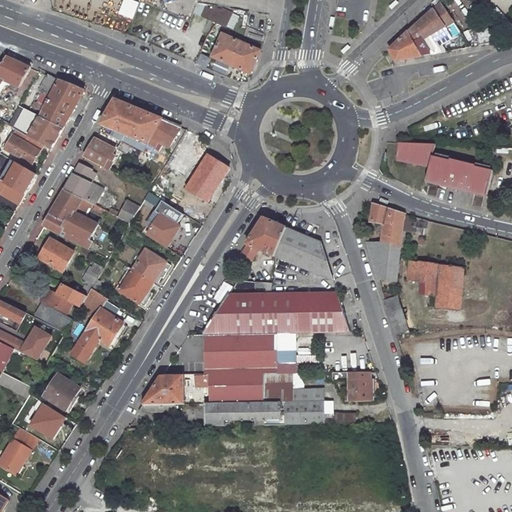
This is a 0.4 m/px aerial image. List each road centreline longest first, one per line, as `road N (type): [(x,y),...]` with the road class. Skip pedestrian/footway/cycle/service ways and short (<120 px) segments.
road 1 (residential): [(320,185),(340,217),(401,387),(430,511)]
road 2 (secondary): [(260,104),(0,5)]
road 3 (tertiary): [(254,164),(134,375)]
road 4 (tertiary): [(134,375),(252,202),(273,184)]
road 5 (residential): [(107,75),(0,260)]
road 6 (secondary): [(350,136),(396,121),(511,57)]
road 7 (secondary): [(511,50),(346,119)]
road 8 (tertiary): [(48,511),(134,375)]
road 9 (secondary): [(107,75),(247,132)]
